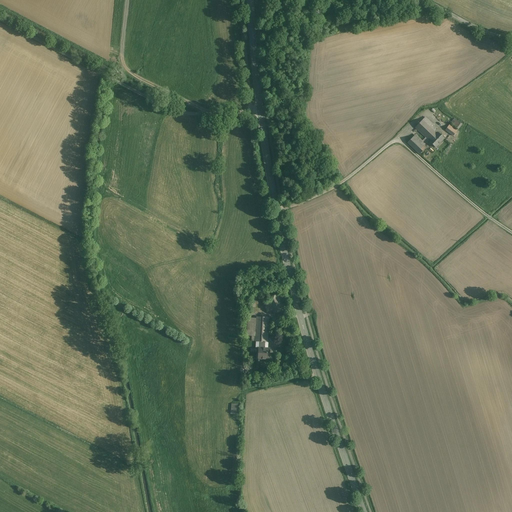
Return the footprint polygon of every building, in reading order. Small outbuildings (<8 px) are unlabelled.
[(426,116),(415,127),(437,148),(445,140),(434,129),(437,126),(426,116)] [(454,119),(445,129),(454,136),(459,130),(458,130),(462,125),(454,119)] [(414,137),(410,143),(422,154),(427,148),(425,146),(429,141),(426,138),(421,143),(414,137)] [(261,297),(268,311),(272,309),(274,312),(282,308),(275,292),(266,296),(261,297)] [(257,317),(257,319),(250,319),(249,337),(256,338),(255,341),(271,342),(272,317),(257,317)] [(261,342),(261,358),(271,358),(271,349),(268,349),(269,342),(261,342)]
